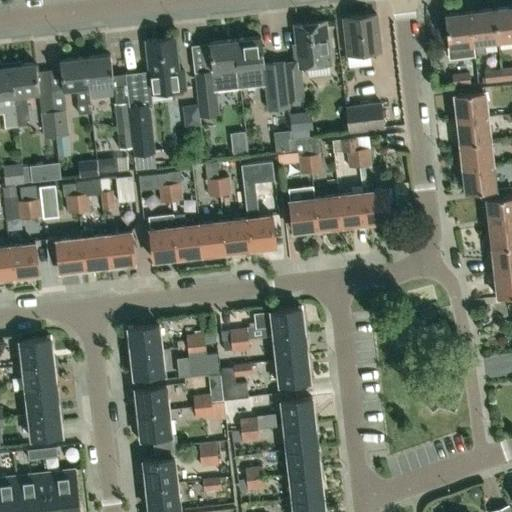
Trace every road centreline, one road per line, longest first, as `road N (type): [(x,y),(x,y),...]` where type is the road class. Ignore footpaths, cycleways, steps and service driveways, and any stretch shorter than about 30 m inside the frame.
road 1 (residential): [(422,260),(429,231),(401,0)]
road 2 (residential): [(88,308),(334,280)]
road 3 (residential): [(361,500),(334,280)]
road 4 (residential): [(481,458),(453,292),(422,260)]
road 5 (residential): [(112,511),(88,308)]
road 6 (residential): [(0,21),(182,0)]
road 7 (residential): [(361,500),(481,458)]
